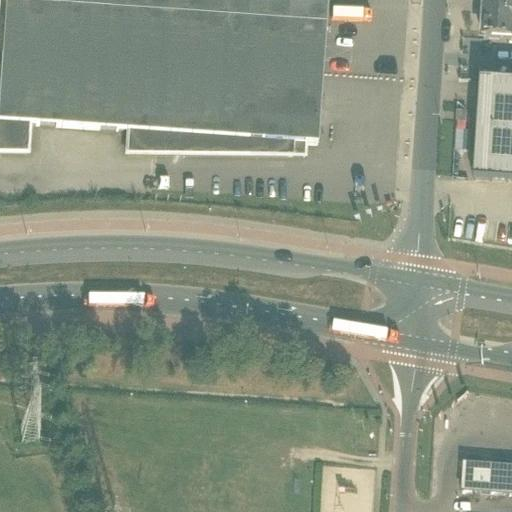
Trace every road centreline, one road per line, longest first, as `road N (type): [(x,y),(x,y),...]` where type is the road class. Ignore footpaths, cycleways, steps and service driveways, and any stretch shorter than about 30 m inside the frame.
road 1 (secondary): [(0,301),(146,298),(416,341)]
road 2 (secondary): [(416,283),(197,253),(0,256)]
road 3 (unclassified): [(416,283),(434,0)]
road 4 (track): [(405,465),(291,457),(265,491),(263,511)]
road 5 (unclassified): [(402,511),(416,341)]
